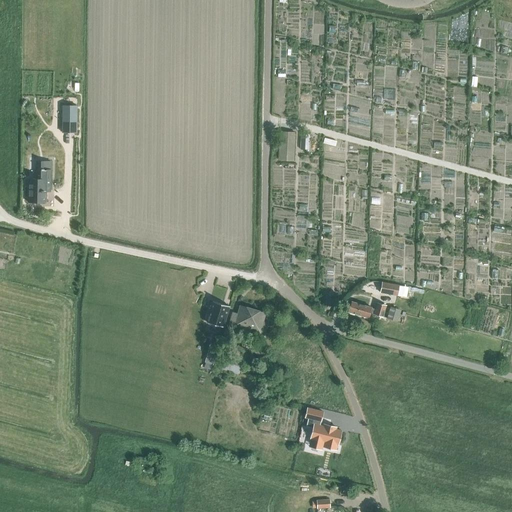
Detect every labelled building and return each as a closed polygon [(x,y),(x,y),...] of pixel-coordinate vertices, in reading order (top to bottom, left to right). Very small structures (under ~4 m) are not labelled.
[(62,105),(62,132),(76,132),(77,106),(62,105)] [(279,131),(278,159),(294,160),(296,132),(279,131)] [(301,133),(300,149),(308,149),(309,133),(301,133)] [(323,143),(335,146),(336,141),(324,138),(323,143)] [(28,178),(28,202),(46,202),(46,194),(46,191),(50,191),(50,169),(43,169),(43,168),(41,168),(41,169),(36,169),(36,178),(28,178)] [(381,284),(380,292),(405,297),(407,288),(381,284)] [(230,306),(214,301),(208,323),(224,328),(230,306)] [(351,301),(348,312),(368,317),(370,312),(374,314),(382,317),(386,305),(377,302),(375,309),(371,308),(371,307),(351,301)] [(237,314),(232,312),(229,324),(264,334),(268,323),(263,321),(265,313),(240,305),(237,314)] [(387,318),(395,320),(398,309),(391,306),(387,318)] [(213,366),(237,373),(239,366),(241,366),(246,348),(226,342),(221,361),(215,359),(213,366)] [(207,354),(205,362),(212,364),(215,356),(207,354)] [(257,388),(262,391),(269,380),(260,375),(258,379),(261,381),(257,388)] [(307,408),(305,417),(308,418),(306,426),(313,428),(310,438),(311,438),(310,443),(322,446),(323,447),(336,450),(337,445),(338,445),(341,430),(336,429),(336,427),(328,425),(327,427),(323,426),(320,425),(323,411),(307,408)] [(141,477),(140,483),(157,486),(158,480),(141,477)] [(329,499),(317,500),(318,507),(330,507),(329,499)]
